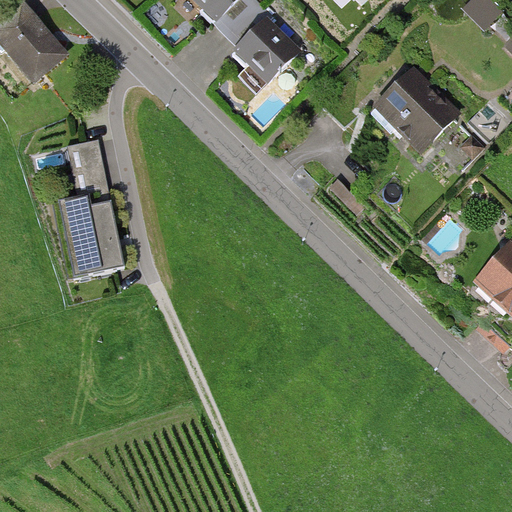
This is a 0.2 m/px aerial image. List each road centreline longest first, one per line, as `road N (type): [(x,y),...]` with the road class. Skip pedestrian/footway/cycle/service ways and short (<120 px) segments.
road 1 (residential): [(511,423),(78,0)]
road 2 (track): [(156,283),(258,511)]
